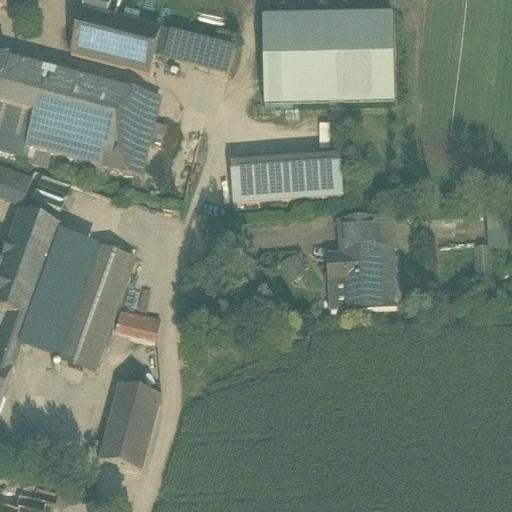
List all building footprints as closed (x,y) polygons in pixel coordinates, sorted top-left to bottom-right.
[(110,4),(93,0),(86,0),(83,14),(106,21),(110,4)] [(106,21),(83,14),(71,59),(149,80),(154,61),(161,35),(106,21)] [(264,23),(265,113),(394,110),(393,20),(264,23)] [(235,55),(161,35),(154,61),(228,80),(235,55)] [(23,68),(0,61),(0,110),(11,113),(23,68)] [(120,95),(23,68),(11,113),(34,120),(26,152),(102,172),(120,95)] [(160,101),(120,94),(120,95),(102,172),(151,184),(161,145),(149,142),(158,110),(160,101)] [(11,113),(0,110),(0,158),(22,166),(26,152),(34,120),(11,113)] [(169,113),(158,110),(149,142),(161,145),(169,113)] [(341,161),(232,168),(234,210),(343,202),(341,161)] [(32,184),(0,171),(0,195),(24,205),(32,184)] [(64,233),(20,217),(1,268),(4,270),(0,280),(0,315),(12,320),(0,353),(0,366),(14,372),(64,233)] [(391,224),(362,226),(364,254),(376,253),(393,252),(391,224)] [(362,226),(344,228),(346,255),(364,254),(362,226)] [(473,250),(474,281),(491,280),(490,250),(497,250),(497,240),(486,240),(486,250),(473,250)] [(95,251),(69,326),(55,364),(95,379),(135,265),(96,251),(96,252),(95,251)] [(364,254),(346,255),(346,257),(347,257),(347,264),(329,265),(332,318),(397,314),(393,252),(376,253),(364,254)] [(296,258),(277,267),(286,287),(305,278),(296,258)] [(134,320),(122,317),(117,339),(129,342),(134,320)] [(161,326),(134,320),(129,342),(157,348),(161,326)] [(248,328),(194,331),(195,346),(249,343),(248,328)] [(0,411),(14,372),(0,366),(0,411)] [(162,403),(119,391),(119,392),(120,393),(100,466),(99,467),(142,478),(162,403)]
